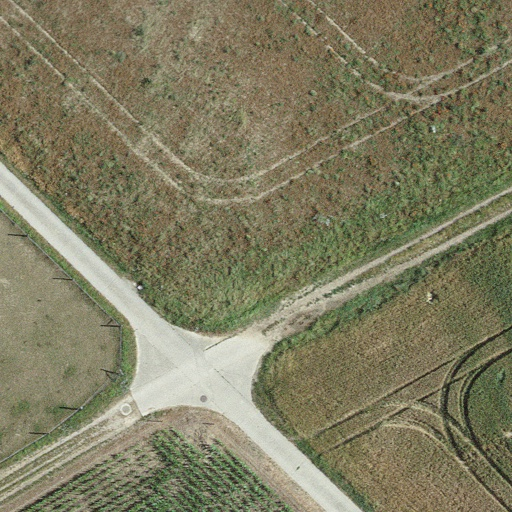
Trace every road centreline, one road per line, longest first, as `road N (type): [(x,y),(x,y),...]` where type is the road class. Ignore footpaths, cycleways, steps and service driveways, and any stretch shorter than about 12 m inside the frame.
road 1 (track): [(511,207),(0,498)]
road 2 (track): [(0,179),(342,511)]
